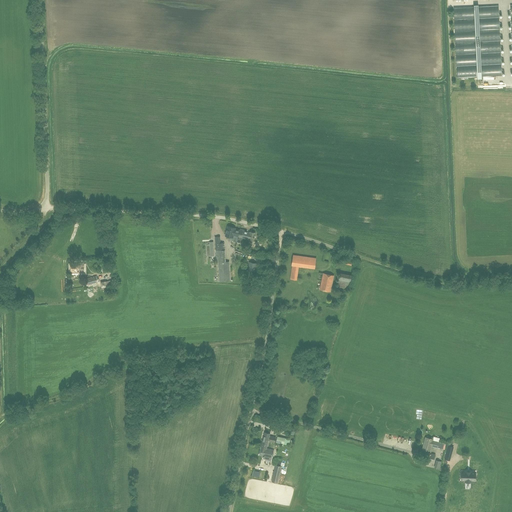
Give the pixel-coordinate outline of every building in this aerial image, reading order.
[(502,76),(501,71),(498,6),(478,7),(478,5),(474,5),(474,7),(454,8),(457,73),(457,78),(477,77),(477,79),(482,78),(482,77),(502,76)] [(240,230),(235,229),(235,228),(228,226),(225,236),(233,238),(233,235),(238,237),(240,230)] [(253,241),(255,233),(250,232),(250,233),(242,231),(242,230),(240,229),(240,230),(238,237),(237,242),(241,243),(243,238),(248,239),(248,240),(247,243),(252,244),(253,241)] [(215,244),(216,257),(218,256),(219,281),(230,280),(229,262),(225,262),(224,243),(215,244)] [(292,265),(290,280),(297,281),(299,266),(315,268),(316,258),(293,255),(292,265)] [(84,262),(70,262),(70,273),(84,272),(84,262)] [(330,291),(333,276),(323,274),(320,289),(330,291)] [(88,278),(89,285),(98,283),(96,276),(88,278)] [(275,442),(276,438),(269,436),(270,434),(264,432),(261,447),(266,448),(268,441),(275,442)] [(444,444),(439,442),(433,441),(433,439),(426,437),(422,449),(430,451),(431,446),(443,449),(444,444)] [(454,447),(449,446),(445,460),(450,461),(454,447)] [(266,448),(261,447),(259,455),(266,457),(265,459),(271,461),(271,458),(272,458),(274,450),(266,448)] [(272,481),(278,483),(280,472),(274,471),(272,481)] [(475,472),(462,472),(461,480),(465,480),(465,482),(471,482),(471,480),(475,481),(475,472)]
